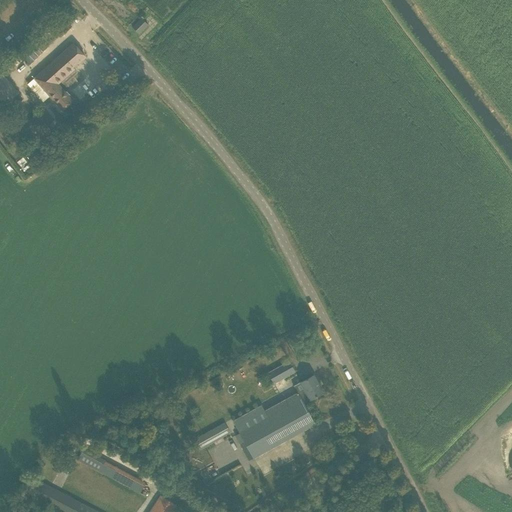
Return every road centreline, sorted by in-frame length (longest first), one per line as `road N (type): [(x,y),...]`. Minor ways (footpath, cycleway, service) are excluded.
road 1 (unclassified): [(420,511),(250,187),(217,143),(73,0)]
road 2 (unknown): [(386,446),(273,511)]
